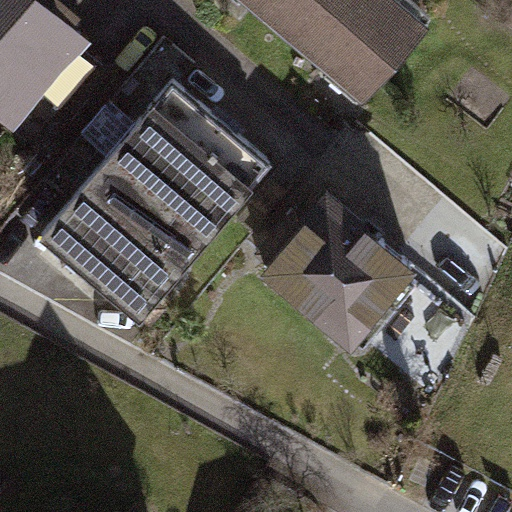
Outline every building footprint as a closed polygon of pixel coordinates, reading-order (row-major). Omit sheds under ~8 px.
[(94,37),(50,0),(0,0),(0,109),(17,124),(24,115),(49,136),(106,69),(83,50),(94,37)] [(242,0),(366,104),(435,23),(407,0),(242,0)] [(173,78),(42,234),(143,318),(274,162),(173,78)] [(330,184),(258,267),(354,349),(426,265),(330,184)] [(511,320),(494,358),(511,366),(511,320)]
